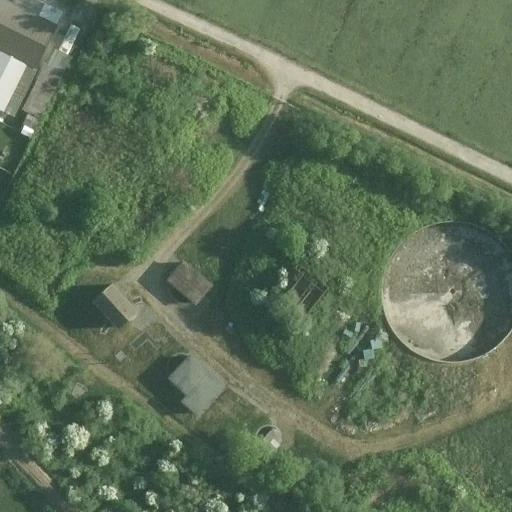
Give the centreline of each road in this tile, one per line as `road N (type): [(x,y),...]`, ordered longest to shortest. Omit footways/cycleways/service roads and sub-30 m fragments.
road 1 (track): [(493,402),(455,429),(386,458),(344,455),(170,330),(143,284),(253,153),(294,70)]
road 2 (track): [(143,0),(511,175)]
road 3 (track): [(0,315),(271,511)]
